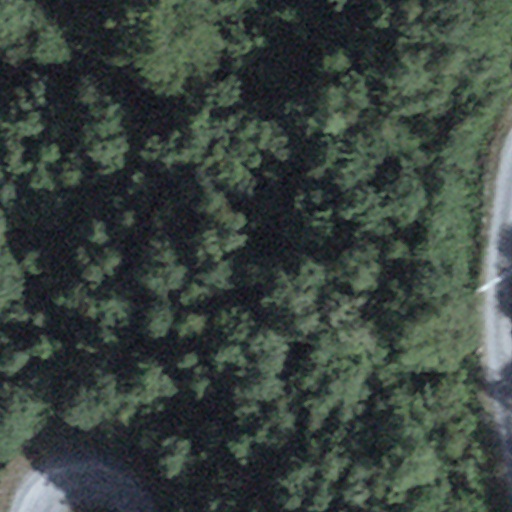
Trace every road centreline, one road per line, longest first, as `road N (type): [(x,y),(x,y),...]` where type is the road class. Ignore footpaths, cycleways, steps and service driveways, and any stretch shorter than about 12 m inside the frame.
road 1 (track): [(511,425),(500,286),(511,192)]
road 2 (track): [(36,511),(55,488),(79,479),(109,482),(139,511)]
